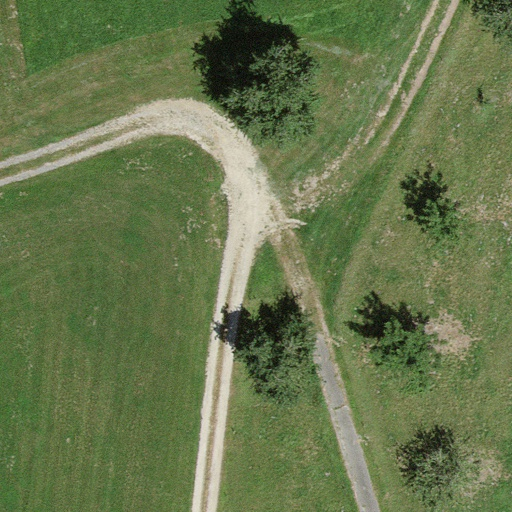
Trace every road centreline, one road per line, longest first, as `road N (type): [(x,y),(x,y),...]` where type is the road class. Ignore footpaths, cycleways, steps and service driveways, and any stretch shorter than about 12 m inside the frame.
road 1 (track): [(250,174),(373,511)]
road 2 (track): [(250,174),(200,511)]
road 3 (track): [(0,170),(130,127),(201,131),(250,174)]
